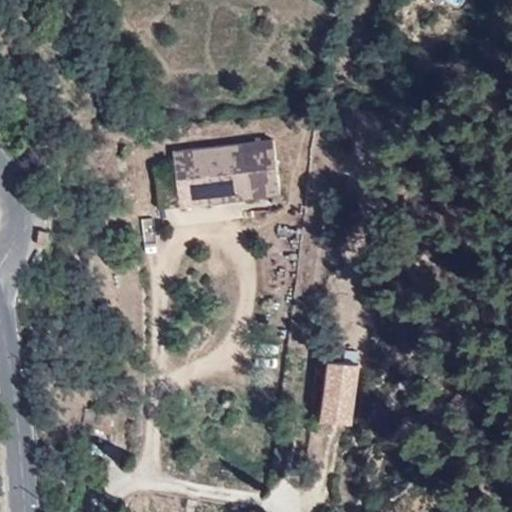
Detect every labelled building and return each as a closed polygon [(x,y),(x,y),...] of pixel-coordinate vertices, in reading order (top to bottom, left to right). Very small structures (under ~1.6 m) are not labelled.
[(275,142),(173,149),(177,208),(279,201),(275,142)] [(38,247),(48,249),(50,235),(40,233),(38,247)] [(355,428),(359,367),(327,365),(322,425),(355,428)] [(85,429),(116,434),(119,415),(87,409),(85,429)] [(327,511),(326,489),(303,489),(304,511),(327,511)]
